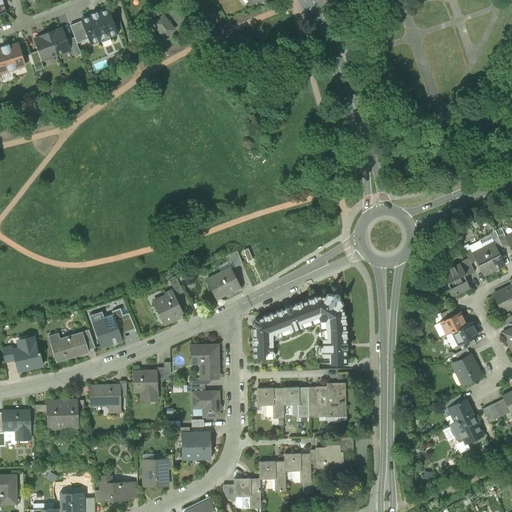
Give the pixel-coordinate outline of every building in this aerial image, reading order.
[(88,38),(91,44),(101,39),(100,36),(107,33),(109,36),(118,33),(108,9),(81,19),(82,21),(88,38)] [(153,24),(164,37),(174,30),(163,16),(153,24)] [(70,26),(74,37),(77,43),(88,38),(82,21),(70,26)] [(52,31),(48,32),(56,54),(64,51),(63,50),(70,48),(62,28),(52,32),(52,31)] [(42,60),(56,54),(48,32),(40,35),(41,37),(34,39),(39,50),(42,60)] [(81,54),(77,43),(74,37),(69,39),(75,56),(81,54)] [(0,73),(25,65),(18,43),(9,46),(9,44),(4,46),(5,47),(0,48),(0,73)] [(30,54),(36,71),(44,68),(41,61),(42,60),(39,50),(30,54)] [(503,233),(497,236),(503,248),(503,249),(509,246),(504,237),(503,233)] [(498,251),(503,248),(497,236),(496,235),(492,237),(494,242),(498,251)] [(494,242),(483,248),(494,270),(505,264),(498,251),(494,242)] [(483,275),(494,270),(483,248),(472,253),(476,261),(483,275)] [(465,251),(468,258),(471,264),(476,261),(472,253),(470,249),(465,251)] [(228,255),(233,268),(243,264),(242,262),(237,251),(229,254),(228,255)] [(475,272),(471,264),(468,258),(459,262),(459,264),(460,263),(465,274),(463,275),(464,277),(475,272)] [(453,287),(457,295),(470,288),(464,277),(463,275),(465,274),(460,263),(459,264),(442,272),(447,283),(450,281),(453,287)] [(206,279),(216,299),(225,295),(225,293),(240,286),(232,270),(222,274),(221,272),(206,279)] [(170,281),(177,296),(184,292),(177,278),(170,281)] [(494,295),(502,312),(511,306),(511,285),(511,286),(494,295)] [(451,297),(457,295),(453,287),(448,289),(451,297)] [(161,311),(166,323),(176,318),(174,316),(182,312),(172,291),(165,294),(166,296),(153,302),(158,312),(161,311)] [(329,364),(347,364),(347,356),(346,356),(346,349),(347,349),(347,348),(347,344),(347,343),(346,343),(346,338),(347,338),(347,337),(347,331),(347,330),(346,330),(345,324),(346,324),(346,322),(346,316),(345,314),(344,315),(344,309),(340,307),(343,303),(340,299),(338,298),(338,297),(338,296),(338,295),(337,294),(336,294),(335,294),(334,295),(332,294),(327,293),(324,297),(321,295),(316,297),(315,296),(314,296),(308,299),(307,299),(307,300),(301,302),(301,301),(300,302),(295,304),(294,304),(294,305),(291,306),(291,305),(290,306),(286,307),(285,308),(282,309),(281,309),(277,311),(276,311),(276,312),(272,313),(270,313),(264,316),(263,316),(263,317),(258,319),(257,320),(255,319),(254,320),(255,320),(253,324),(252,323),(251,324),(253,326),(252,327),(253,337),(252,337),(252,338),(252,344),(252,345),(253,345),(253,359),(264,358),(264,352),(272,352),(272,339),(272,334),(290,327),(291,331),(301,327),(300,323),(319,316),(325,321),(327,339),(322,339),(322,346),(323,356),(329,356),(329,364)] [(112,311),(113,314),(121,334),(136,329),(131,318),(125,320),(123,315),(121,308),(112,311)] [(440,314),(443,320),(455,314),(452,308),(442,313),(440,314)] [(90,315),(97,335),(99,334),(96,323),(104,320),(103,317),(104,317),(102,311),(90,315)] [(164,324),(166,323),(161,311),(158,312),(164,324)] [(446,334),(452,332),(466,324),(460,312),(455,314),(443,320),(440,321),(446,334)] [(97,335),(101,349),(112,345),(113,346),(119,344),(119,343),(123,341),(121,334),(113,314),(104,317),(103,317),(104,320),(96,323),(99,334),(97,335)] [(301,327),(302,328),(304,329),(318,323),(319,324),(321,338),(322,339),(327,339),(325,321),(319,316),(300,323),(301,327)] [(472,322),(466,324),(452,332),(458,345),(461,344),(473,338),(478,335),(472,322)] [(272,334),(272,339),(276,339),(291,334),(292,331),(291,331),(290,327),(272,334)] [(83,332),(88,350),(94,347),(88,329),(82,331),(82,332),(83,332)] [(48,337),(56,362),(66,358),(65,357),(88,350),(83,332),(82,332),(67,337),(69,341),(61,344),(58,334),(48,337)] [(15,361),(17,369),(33,365),(33,368),(43,365),(40,352),(38,352),(36,343),(35,344),(33,336),(22,339),(24,347),(13,349),(12,350),(15,361)] [(461,344),(464,349),(466,348),(475,343),(473,338),(461,344)] [(201,378),(209,378),(218,378),(217,346),(191,346),(191,360),(200,360),(201,378)] [(2,349),(5,363),(15,361),(12,350),(13,349),(12,347),(2,349)] [(470,355),(466,348),(464,349),(455,354),(458,360),(470,355)] [(457,372),(464,385),(482,376),(471,354),(470,355),(458,360),(452,364),(456,373),(457,372)] [(164,380),(164,376),(164,368),(156,368),(156,371),(157,371),(158,380),(164,380)] [(147,392),(147,401),(157,401),(157,392),(158,392),(158,380),(157,371),(156,371),(148,371),(148,372),(142,372),(142,371),(133,371),(133,392),(147,392)] [(332,387),(326,387),(327,412),(327,416),(334,416),(333,414),(345,413),(344,383),(332,383),(332,387)] [(110,399),(111,411),(121,411),(121,398),(120,385),(110,385),(110,386),(89,387),(90,405),(103,404),(103,400),(110,399)] [(308,389),(308,391),(309,417),(319,417),(319,413),(327,412),(326,387),(315,387),(315,389),(308,389)] [(283,418),(283,405),(283,392),(273,392),(273,388),(256,389),(256,406),(272,405),(272,419),(283,418)] [(282,388),(283,392),(283,405),(298,405),(298,417),(309,417),(308,391),(298,391),(298,388),(282,388)] [(203,405),(203,417),(219,416),(218,391),(205,392),(192,392),(192,405),(203,405)] [(510,412),(511,410),(511,391),(511,392),(502,396),(503,398),(504,399),(510,412)] [(442,404),(444,409),(447,408),(462,400),(460,395),(442,404)] [(503,398),(493,404),(499,417),(510,412),(504,399),(503,398)] [(447,408),(449,407),(456,421),(472,414),(465,399),(462,400),(447,408)] [(65,428),(65,426),(64,402),(58,402),(58,400),(54,400),(54,403),(46,403),(46,405),(46,417),(47,428),(65,428)] [(68,402),(64,402),(65,426),(78,425),(78,412),(77,400),(68,400),(68,402)] [(499,417),(493,404),(483,409),(489,422),(499,417)] [(36,405),(36,417),(46,417),(46,405),(36,405)] [(449,425),(456,421),(449,407),(447,408),(444,409),(444,410),(445,417),(449,425)] [(18,430),(18,440),(30,440),(30,430),(31,430),(30,412),(19,412),(19,411),(2,411),(2,412),(3,430),(18,430)] [(473,413),(472,414),(456,421),(449,425),(448,425),(449,427),(453,435),(459,433),(462,438),(463,441),(465,444),(467,444),(484,435),(473,413)] [(453,435),(449,427),(442,430),(446,439),(453,435)] [(181,434),(182,459),(210,458),(209,432),(189,433),(181,433),(181,434)] [(339,447),(339,451),(352,450),(352,437),(339,438),(339,447)] [(465,444),(463,441),(456,444),(461,453),(469,449),(467,444),(465,444)] [(328,471),(328,476),(343,475),(342,462),(340,463),(339,451),(339,447),(316,448),(316,450),(316,464),(319,464),(319,472),(328,471)] [(310,450),(310,472),(316,472),(319,472),(319,464),(316,464),(316,450),(310,450)] [(284,454),(284,465),(285,471),(299,471),(300,484),(311,483),(310,472),(310,457),(300,457),(300,453),(284,454)] [(143,461),(143,486),(165,485),(165,470),(167,469),(166,460),(143,461)] [(285,492),(285,471),(284,465),(275,466),(275,462),(259,462),(259,479),(274,479),(274,492),(285,492)] [(0,488),(0,489),(1,503),(16,502),(15,475),(0,475),(0,488)] [(101,490),(101,501),(111,501),(111,500),(119,500),(119,501),(132,500),(132,499),(131,483),(131,482),(118,482),(118,487),(110,488),(110,475),(100,476),(101,490)] [(249,508),(249,509),(260,509),(259,483),(250,483),(250,479),(233,479),(233,485),(233,496),(234,496),(241,496),(242,496),(249,496),(249,508)] [(184,511),(215,511),(210,500),(185,511),(184,511)] [(59,503),(60,508),(59,511),(89,511),(89,502),(88,502),(59,503)] [(59,511),(60,508),(44,508),(44,503),(33,503),(33,509),(30,509),(30,511),(59,511)]
